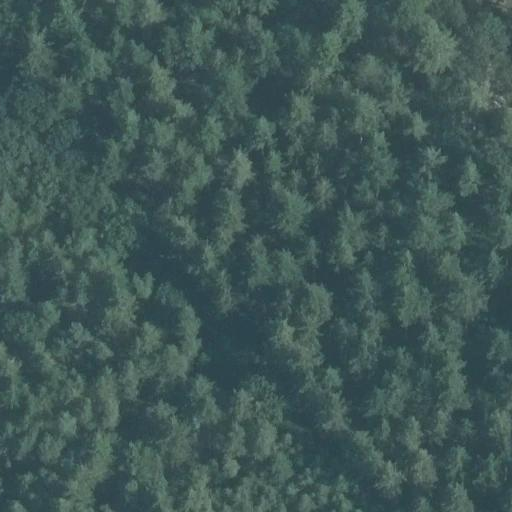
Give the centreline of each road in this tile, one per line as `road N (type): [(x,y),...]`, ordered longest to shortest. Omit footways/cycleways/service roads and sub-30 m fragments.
road 1 (track): [(0,71),(382,511)]
road 2 (track): [(404,0),(511,117)]
